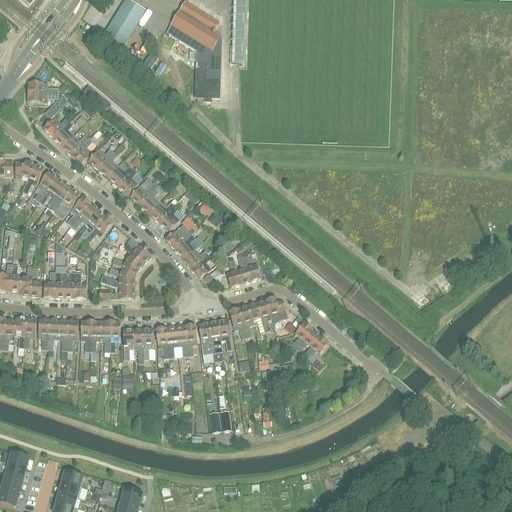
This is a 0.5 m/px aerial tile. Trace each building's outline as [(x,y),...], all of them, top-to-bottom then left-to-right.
[(126,0),(102,39),(122,51),(146,12),(126,0)] [(248,16),(248,2),(236,1),(236,16),(248,16)] [(216,46),(220,39),(221,38),(214,33),(219,25),(186,4),(166,35),(197,54),(195,100),(204,100),(204,104),(211,104),(211,100),(220,101),(221,58),(220,58),(221,49),(216,46)] [(139,71),(146,76),(158,60),(151,55),(139,71)] [(158,73),(163,76),(169,67),(164,64),(158,73)] [(58,96),(58,91),(48,90),(48,86),(44,86),(28,85),(28,95),(58,96)] [(104,114),(108,109),(111,107),(88,88),(87,89),(84,93),(82,96),(104,114)] [(28,95),(28,105),(43,105),(47,106),(47,101),(58,102),(58,96),(28,95)] [(62,98),(45,115),(51,120),(68,103),(62,98)] [(95,114),(93,112),(89,108),(84,113),(91,119),(95,114)] [(69,124),(66,121),(61,126),(55,120),(44,131),(53,140),(69,124)] [(73,128),(69,124),(53,140),(62,149),(74,138),(68,132),(73,128)] [(90,141),(89,142),(88,141),(71,158),(81,168),(88,160),(92,156),(88,151),(98,141),(94,137),(91,141),(90,141)] [(79,143),(74,138),(62,149),(71,158),(88,141),(85,138),(79,143)] [(100,151),(96,156),(89,165),(99,173),(114,155),(109,151),(105,156),(100,151)] [(117,158),(114,155),(99,173),(108,181),(116,173),(119,169),(113,163),(117,158)] [(5,158),(0,157),(0,178),(12,179),(12,165),(5,165),(5,158)] [(142,159),(136,163),(140,168),(146,164),(142,159)] [(25,165),(16,165),(16,179),(18,179),(18,181),(21,182),(23,178),(28,181),(35,167),(26,163),(25,165)] [(44,171),(35,167),(28,181),(22,195),(27,197),(32,187),(35,189),(37,185),(44,171)] [(108,181),(118,190),(133,172),(129,168),(125,174),(119,169),(116,173),(108,181)] [(118,190),(128,198),(139,186),(132,180),(137,175),(133,172),(118,190)] [(49,174),(40,187),(37,190),(41,193),(34,201),(39,205),(57,180),(49,174)] [(57,180),(39,205),(43,208),(50,199),(53,201),(65,185),(57,180)] [(130,201),(140,209),(154,192),(158,188),(154,184),(147,193),(141,187),(130,201)] [(47,210),(50,213),(54,216),(72,191),(65,185),(53,201),(47,210)] [(72,191),(54,216),(63,222),(69,213),(71,209),(81,197),(72,191)] [(150,217),(157,209),(161,204),(154,199),(157,195),(154,192),(140,209),(150,217)] [(181,207),(188,212),(192,207),(195,209),(201,202),(191,194),(181,207)] [(84,199),(74,211),(71,215),(74,217),(67,225),(71,229),(92,206),(84,199)] [(150,217),(159,226),(174,209),(170,206),(167,210),(161,204),(157,209),(150,217)] [(71,229),(75,233),(82,225),(85,228),(99,213),(92,206),(71,229)] [(159,226),(169,234),(177,226),(180,221),(174,215),(177,212),(174,209),(159,226)] [(196,229),(199,226),(194,222),(199,215),(195,212),(187,223),(196,229)] [(99,213),(85,228),(88,230),(81,238),(86,242),(106,219),(99,213)] [(212,221),(210,219),(205,224),(216,235),(226,224),(218,215),(212,221)] [(106,219),(86,242),(90,245),(97,237),(100,240),(103,237),(113,225),(106,219)] [(195,234),(192,230),(189,233),(184,227),(166,242),(175,252),(192,237),(195,234)] [(183,262),(191,255),(196,251),(191,245),(195,241),(192,237),(175,252),(183,262)] [(249,240),(248,241),(243,246),(247,250),(253,244),(249,240)] [(127,245),(133,249),(137,253),(132,258),(143,268),(151,258),(131,241),(127,245)] [(103,244),(101,252),(114,257),(117,249),(103,244)] [(58,249),(58,259),(66,259),(67,249),(58,249)] [(200,257),(196,251),(191,255),(183,262),(191,272),(208,257),(205,253),(200,257)] [(68,269),(75,270),(78,256),(70,255),(68,269)] [(199,282),(212,271),(206,264),(211,260),(208,257),(191,272),(199,282)] [(135,278),(136,275),(143,268),(132,258),(126,265),(115,261),(113,266),(123,269),(122,272),(135,278)] [(249,258),(243,260),(251,284),(261,281),(256,268),(253,269),(249,258)] [(239,261),(242,272),(238,273),(234,262),(233,263),(236,272),(236,274),(237,274),(241,288),(251,284),(243,260),(239,261)] [(236,274),(236,272),(233,263),(229,264),(232,275),(226,277),(231,290),(241,288),(237,274),(236,274)] [(0,293),(3,294),(9,294),(9,293),(10,293),(13,267),(8,267),(7,278),(4,277),(0,277),(0,293)] [(18,268),(13,267),(10,293),(21,294),(22,279),(17,279),(18,268)] [(28,268),(27,280),(22,279),(21,294),(22,294),(21,296),(23,298),(30,299),(32,282),(33,273),(33,269),(28,268)] [(135,290),(135,280),(135,279),(135,278),(122,272),(121,273),(121,274),(111,270),(109,276),(117,279),(117,280),(119,281),(119,283),(102,278),(100,285),(116,290),(119,290),(135,290)] [(221,270),(213,274),(221,290),(229,286),(221,270)] [(33,273),(32,282),(30,299),(41,300),(42,286),(37,285),(38,274),(33,273)] [(54,300),(55,284),(56,275),(50,275),(50,285),(45,285),(44,300),(54,300)] [(65,279),(66,275),(56,275),(55,284),(54,300),(65,301),(65,279)] [(75,301),(75,285),(76,276),(71,275),(71,280),(65,279),(65,301),(75,301)] [(81,276),(76,276),(75,285),(75,301),(86,301),(86,287),(81,287),(81,276)] [(204,281),(210,289),(216,284),(209,276),(204,281)] [(119,295),(111,296),(110,300),(110,302),(135,302),(135,290),(119,290),(119,295)] [(277,305),(276,300),(266,303),(270,317),(288,311),(279,304),(277,305)] [(267,323),(272,322),(270,317),(266,303),(256,306),(265,335),(270,333),(267,323)] [(247,309),(253,327),(257,326),(260,336),(265,335),(256,306),(247,309)] [(238,311),(247,340),(252,339),(249,329),(253,327),(247,309),(238,311)] [(229,314),(235,333),(239,332),(242,342),(247,340),(238,311),(229,314)] [(18,350),(24,351),(27,321),(19,320),(17,321),(17,323),(16,323),(14,339),(19,339),(18,350)] [(27,321),(24,351),(29,351),(30,341),(35,341),(37,322),(27,321)] [(9,342),(14,343),(14,339),(16,323),(6,322),(3,353),(8,354),(9,342)] [(42,352),(48,353),(50,322),(39,322),(39,342),(43,342),(42,352)] [(53,343),(58,343),(59,323),(50,322),(48,353),(53,353),(53,343)] [(62,353),(67,354),(68,323),(59,323),(58,343),(62,343),(62,353)] [(68,323),(67,354),(72,354),(73,343),(77,343),(79,324),(68,323)] [(218,325),(221,344),(224,344),(226,354),(232,353),(227,323),(218,325)] [(85,354),(91,354),(91,324),(81,324),(81,343),(85,343),(85,354)] [(101,324),(91,324),(91,354),(96,354),(96,344),(101,344),(101,324)] [(105,354),(110,354),(110,324),(101,324),(101,344),(105,344),(105,354)] [(121,325),(110,324),(110,354),(115,354),(116,344),(120,344),(121,325)] [(213,356),(218,355),(222,354),(220,344),(221,344),(218,325),(208,326),(213,356)] [(292,348),(296,352),(296,351),(313,332),(305,325),(295,336),(299,340),(292,348)] [(203,357),(213,356),(208,326),(198,327),(203,357)] [(185,329),(188,359),(194,358),(193,348),(197,348),(195,328),(185,329)] [(291,328),(278,332),(280,340),(294,336),(291,328)] [(188,359),(185,329),(176,330),(177,350),(182,349),(183,359),(188,359)] [(177,350),(176,330),(166,331),(169,361),(174,361),(173,350),(177,350)] [(169,361),(166,331),(156,332),(158,351),(163,351),(164,362),(169,361)] [(322,340),(313,332),(296,351),(296,352),(300,355),(307,347),(310,350),(303,358),(306,360),(322,340)] [(134,362),(134,353),(133,333),(123,333),(124,363),(129,363),(129,362),(134,362)] [(143,367),(143,333),(133,333),(134,353),(138,352),(139,367),(143,367)] [(143,367),(144,367),(144,363),(149,363),(148,352),(153,352),(153,333),(143,333),(143,367)] [(328,345),(322,340),(306,360),(308,362),(315,353),(319,357),(328,345)] [(93,354),(93,362),(102,363),(102,355),(93,354)] [(270,362),(262,363),(262,372),(271,371),(270,362)] [(320,374),(326,366),(320,362),(314,369),(320,374)] [(169,391),(175,390),(175,388),(183,387),(181,372),(176,372),(177,378),(167,380),(169,391)] [(204,374),(193,376),(195,385),(205,383),(204,374)] [(125,378),(125,389),(136,388),(136,378),(125,378)] [(229,414),(221,415),(223,434),(231,433),(229,414)] [(263,414),(264,428),(272,428),(271,414),(263,414)] [(218,415),(210,416),(213,435),(221,434),(218,415)] [(184,435),(184,438),(191,438),(192,435),(192,424),(192,423),(192,417),(185,417),(184,422),(184,423),(184,435)] [(258,436),(257,424),(249,424),(250,436),(258,436)] [(7,465),(26,470),(29,460),(10,455),(7,465)] [(47,471),(49,459),(42,458),(40,470),(47,471)] [(26,470),(7,465),(9,466),(6,475),(24,480),(26,470)] [(62,484),(82,490),(80,489),(83,479),(66,474),(62,484)] [(24,480),(6,475),(4,485),(21,490),(24,480)] [(79,500),(82,490),(62,484),(60,495),(79,500)] [(1,495),(18,500),(21,490),(4,485),(1,495)] [(120,501),(139,506),(142,496),(125,491),(122,501),(120,500),(120,501)] [(18,500),(1,495),(0,497),(0,505),(15,510),(18,500)] [(57,505),(78,511),(74,510),(77,500),(79,501),(79,500),(60,495),(57,505)] [(137,511),(139,506),(120,501),(117,511),(119,511),(137,511)]
